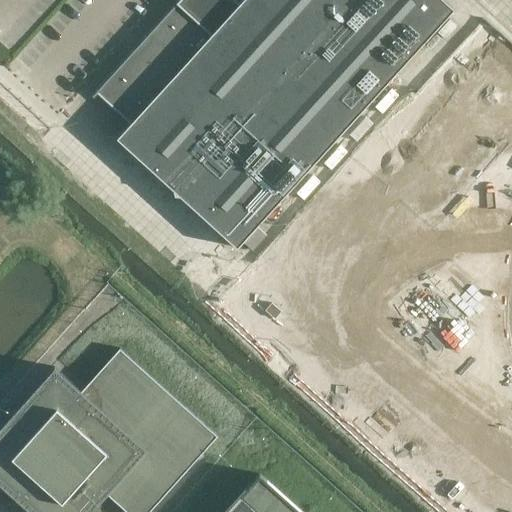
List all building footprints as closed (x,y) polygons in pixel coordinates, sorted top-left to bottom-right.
[(452,9),(442,0),(242,0),(240,3),(236,0),(178,0),(92,95),(93,97),(97,93),(131,123),(117,138),(237,247),(452,9)] [(450,18),(437,32),(445,40),(458,26),(450,18)] [(511,70),(496,56),(280,296),(497,491),(511,474),(511,70)] [(0,426),(0,484),(30,511),(89,511),(106,493),(127,511),(146,511),(216,435),(119,347),(80,391),(54,367),(0,426)] [(302,511),(259,473),(224,511),(302,511)]
